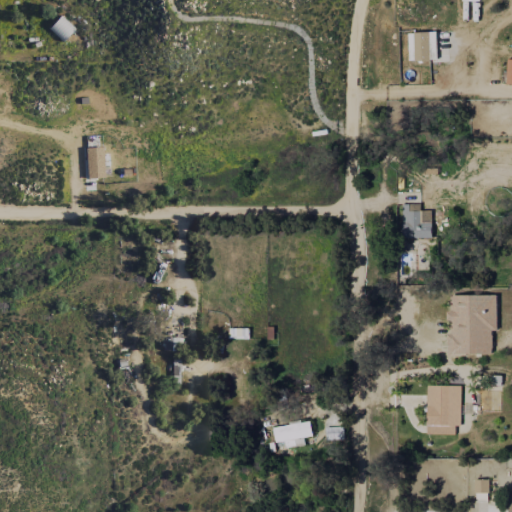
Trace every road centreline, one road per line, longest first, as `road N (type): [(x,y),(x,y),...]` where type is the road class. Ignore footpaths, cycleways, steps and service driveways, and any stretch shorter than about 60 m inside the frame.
road 1 (residential): [(353,511),(350,196),(360,0)]
road 2 (residential): [(350,213),(0,215)]
